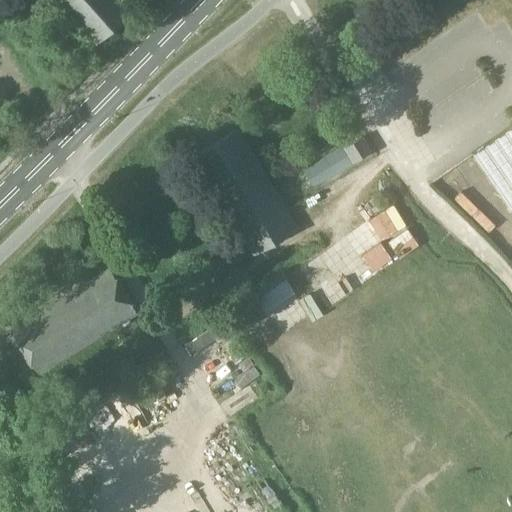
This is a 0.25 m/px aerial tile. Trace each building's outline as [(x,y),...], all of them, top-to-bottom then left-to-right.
[(122,0),(55,0),(95,44),(133,11),(122,0)] [(511,126),(472,154),(511,211),(511,126)] [(254,254),(297,228),(237,129),(194,155),(254,254)] [(360,136),(345,145),(354,161),(370,152),(360,136)] [(323,157),(335,176),(353,164),(341,146),(323,157)] [(313,189),(334,176),(322,158),(301,171),(313,189)] [(110,269),(11,330),(37,372),(136,311),(110,269)] [(280,275),(251,295),(260,307),(288,286),(280,275)]
